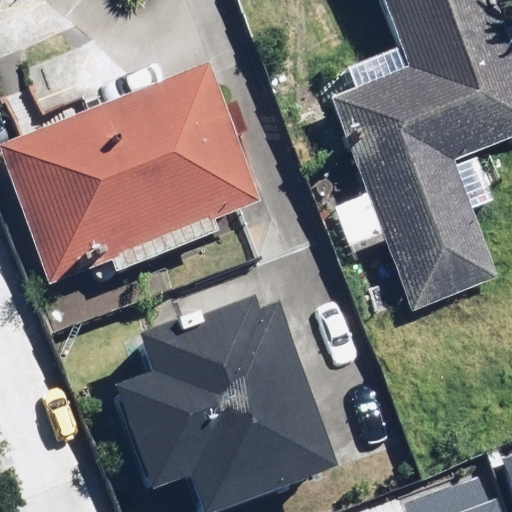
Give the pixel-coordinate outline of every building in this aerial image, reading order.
[(493,35),(481,40),(464,0),(350,0),(385,82),(316,111),(353,198),(320,211),(342,264),(374,251),(405,324),(488,290),(457,217),(478,208),(460,165),(511,143),(511,114),(492,66),(504,61),(493,35)] [(193,228),(231,214),(180,78),(5,144),(55,279),(114,257),(121,276),(200,247),(193,228)] [(310,511),(303,491),(308,488),(306,484),(239,304),(104,354),(155,488),(195,473),(209,511),(230,511),(234,511),(310,511)] [(511,454),(495,461),(511,503),(511,454)] [(404,511),(487,511),(473,474),(400,501),(404,511)]
